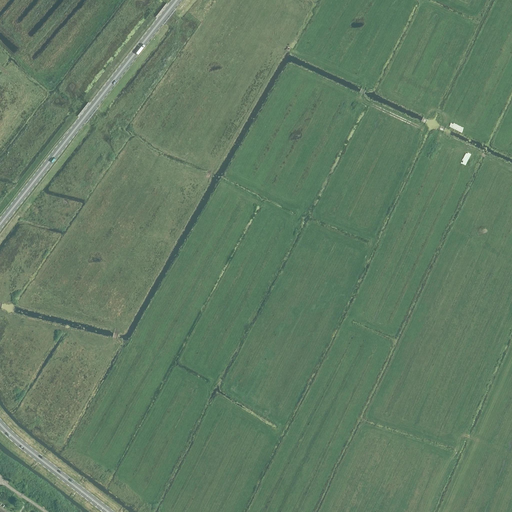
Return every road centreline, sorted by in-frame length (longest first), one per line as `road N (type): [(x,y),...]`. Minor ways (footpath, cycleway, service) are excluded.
road 1 (secondary): [(177,0),(0,224)]
road 2 (secondary): [(107,511),(0,424)]
